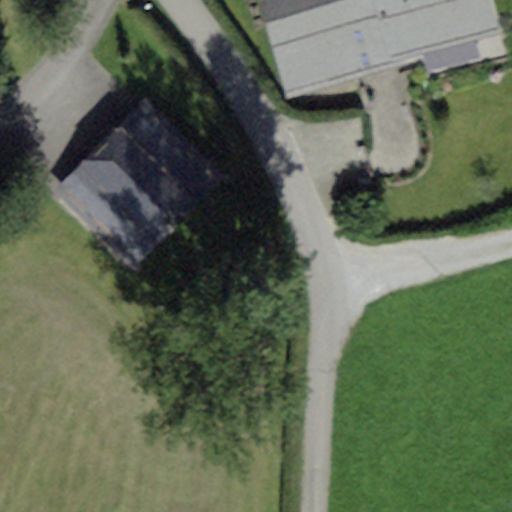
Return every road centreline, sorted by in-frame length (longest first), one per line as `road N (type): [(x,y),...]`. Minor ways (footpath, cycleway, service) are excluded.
road 1 (residential): [(164,0),(298,176),(332,290),(314,511)]
road 2 (track): [(332,290),(511,242)]
